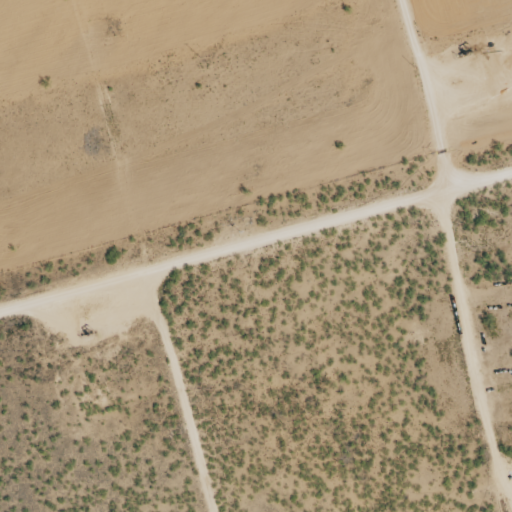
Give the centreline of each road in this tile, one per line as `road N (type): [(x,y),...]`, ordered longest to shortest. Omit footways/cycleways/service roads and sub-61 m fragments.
road 1 (track): [(0,303),(511,168)]
road 2 (track): [(144,263),(216,511)]
